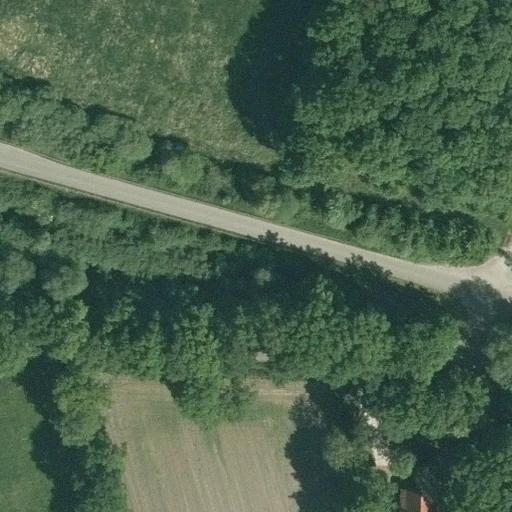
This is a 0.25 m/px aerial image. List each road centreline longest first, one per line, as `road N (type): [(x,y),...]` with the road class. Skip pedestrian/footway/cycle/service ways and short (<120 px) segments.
road 1 (unclassified): [(0,150),(492,301)]
road 2 (unclassified): [(501,511),(483,353),(492,301)]
road 3 (track): [(511,236),(350,188)]
